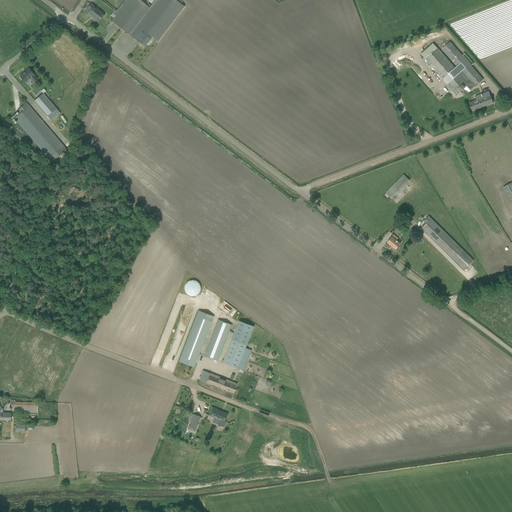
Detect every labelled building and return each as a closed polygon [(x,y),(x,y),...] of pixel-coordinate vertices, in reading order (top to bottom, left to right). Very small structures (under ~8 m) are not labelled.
[(116,16),(112,21),(145,47),(152,37),(158,42),(184,7),(176,0),(175,0),(155,0),(149,8),(148,7),(141,2),(139,0),(123,0),(116,10),(117,10),(114,14),(116,16)] [(94,18),(97,21),(102,13),(96,9),(97,8),(91,4),(87,9),(90,11),(88,13),(94,18)] [(433,44),(421,54),(425,59),(457,95),(466,87),(470,91),(483,79),(450,42),(441,49),(442,49),(442,50),(457,67),(455,68),(437,48),(433,44)] [(29,68),(19,76),(20,77),(20,78),(21,80),(22,80),(25,83),(31,78),(35,82),(38,79),(34,75),(29,68)] [(43,94),(34,101),(47,116),(51,121),(60,113),(56,109),(43,94),(46,91),(44,89),(41,91),(43,94)] [(476,101),(469,103),(472,111),(493,103),(489,92),(475,97),(476,101)] [(14,118),(52,162),(66,149),(26,103),(17,111),(20,114),(14,118)] [(7,135),(23,147),(29,140),(13,128),(7,135)] [(405,174),(386,192),(391,198),(410,180),(405,174)] [(503,187),(511,203),(511,183),(511,182),(503,187)] [(421,229),(464,271),(473,261),(429,216),(423,222),(426,224),(421,229)] [(387,242),(396,250),(400,244),(396,241),(398,239),(393,235),(387,242)] [(191,296),(192,296),(194,296),(196,295),(198,294),(199,293),(200,291),(200,289),(200,287),(200,285),(199,284),(198,282),(196,281),(194,280),(192,280),(190,280),(189,281),(187,282),(186,283),(185,285),(184,287),(184,289),(185,291),(186,293),(187,294),(189,295),(191,296)] [(179,362),(194,367),(213,316),(198,311),(179,362)] [(203,356),(218,361),(232,325),(218,320),(203,356)] [(222,363),(237,369),(247,345),(254,327),(238,321),(231,339),(222,363)] [(199,380),(233,393),(236,385),(237,384),(232,382),(203,371),(199,380)] [(15,402),(15,400),(11,400),(11,399),(10,399),(10,402),(11,402),(11,407),(33,408),(38,408),(38,402),(15,402)] [(212,407),(208,416),(220,420),(218,425),(224,427),(226,423),(224,422),(228,414),(217,410),(217,409),(212,407)] [(0,419),(11,420),(11,413),(3,413),(3,408),(1,408),(0,408),(0,419)] [(190,421),(189,425),(196,428),(200,417),(193,414),(193,415),(190,421)] [(15,432),(25,433),(25,425),(20,425),(21,423),(16,422),(15,432)]
